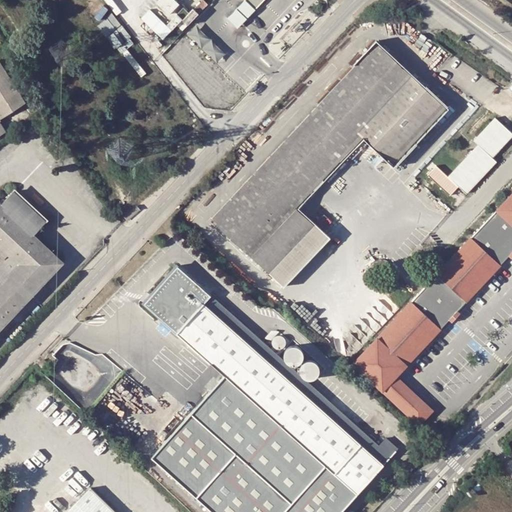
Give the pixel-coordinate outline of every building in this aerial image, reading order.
[(183,18),(176,11),(182,5),(177,0),(155,0),(141,15),(163,37),(183,18)] [(235,28),(252,9),(242,0),(225,19),(235,28)] [(242,0),(252,9),(261,0),(242,0)] [(224,53),(193,24),(184,34),(215,63),(224,53)] [(297,206),(341,160),(336,155),(360,130),(364,135),(395,162),(447,106),(377,41),(319,103),(324,107),(254,183),(249,178),(212,218),(283,287),(329,237),(297,206)] [(0,60),(0,136),(7,132),(0,121),(0,120),(27,103),(0,60)] [(254,183),(324,107),(319,103),(249,178),(254,183)] [(493,156),(511,135),(511,131),(495,116),(474,139),(478,143),(481,145),(476,151),(473,148),(449,175),(437,164),(429,173),(451,194),(459,185),(467,193),(497,160),(493,156)] [(360,130),(336,155),(341,160),(364,135),(360,130)] [(47,143),(60,159),(64,155),(52,138),(47,143)] [(35,234),(47,221),(15,190),(2,203),(0,200),(0,244),(9,253),(4,258),(2,256),(0,257),(0,329),(64,261),(35,234)] [(511,192),(353,359),(420,424),(434,410),(397,375),(450,318),(458,309),(509,254),(511,251),(511,192)] [(4,258),(9,253),(0,244),(0,253),(2,256),(4,258)] [(178,265),(143,304),(224,376),(358,492),(398,447),(386,436),(379,444),(357,424),(362,418),(354,411),(349,417),(178,265)] [(461,312),(458,309),(450,318),(453,321),(461,312)] [(285,346),(286,343),(286,341),(284,339),(283,337),(281,336),(278,336),(276,337),(274,338),(273,340),(272,342),(272,344),(273,346),(274,348),(276,349),(278,350),(280,350),(282,349),(284,348),(285,346)] [(304,359),(304,356),(304,354),(303,351),(301,349),(299,347),(296,346),(293,347),(290,348),(288,350),(287,353),(287,356),(287,359),(289,361),(291,363),(294,364),(297,364),(300,363),(302,362),(304,359)] [(44,358),(38,364),(43,368),(48,361),(44,358)] [(319,373),(319,370),(319,367),(318,364),(316,362),(314,360),(311,360),(308,360),(305,361),(303,363),(302,366),(301,369),(302,372),(304,374),(306,376),(309,377),(312,378),(314,377),(317,375),(319,373)] [(340,511),(358,492),(224,376),(191,413),(302,511),(340,511)] [(133,392),(120,380),(105,397),(118,409),(133,392)] [(302,511),(191,413),(150,457),(210,511),(302,511)] [(424,456),(419,452),(413,458),(417,462),(424,456)] [(116,511),(91,488),(67,511),(116,511)]
